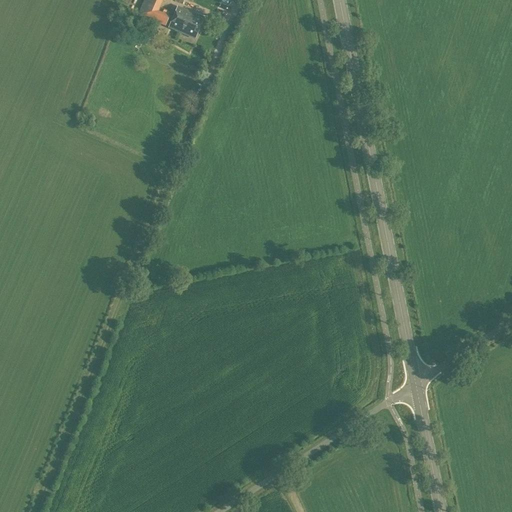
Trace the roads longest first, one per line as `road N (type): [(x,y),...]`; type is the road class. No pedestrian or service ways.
road 1 (track): [(240,0),(35,511)]
road 2 (secondary): [(416,383),(340,0)]
road 3 (unclassified): [(218,511),(416,383)]
road 4 (secondary): [(444,511),(416,383)]
